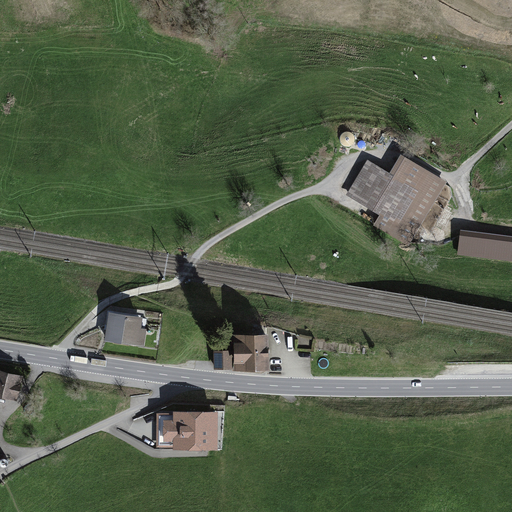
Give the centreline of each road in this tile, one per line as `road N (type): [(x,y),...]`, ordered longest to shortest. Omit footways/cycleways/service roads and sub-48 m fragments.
road 1 (track): [(21,463),(1,441),(13,410),(99,308),(168,286),(206,246),(292,197),(328,186),(354,163),(407,159),(454,178),(511,127)]
road 2 (secondary): [(0,350),(248,384),(511,387)]
road 3 (track): [(175,376),(162,398),(0,477)]
